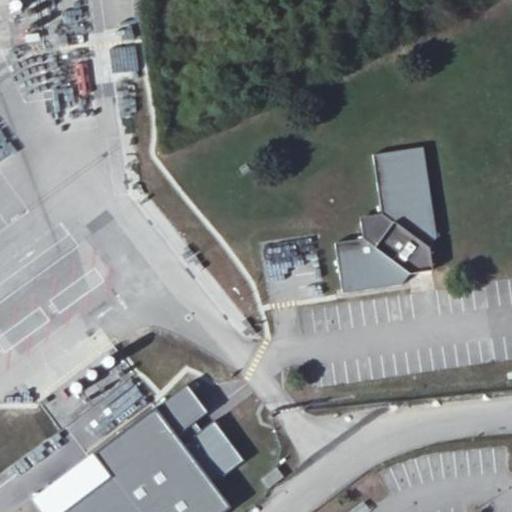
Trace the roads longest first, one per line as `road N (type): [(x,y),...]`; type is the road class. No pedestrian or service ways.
road 1 (unknown): [(358,511),(153,134)]
road 2 (unclassified): [(284,511),(392,436),(511,413)]
